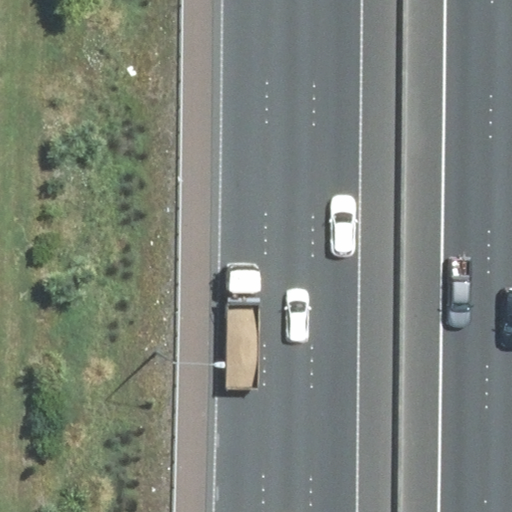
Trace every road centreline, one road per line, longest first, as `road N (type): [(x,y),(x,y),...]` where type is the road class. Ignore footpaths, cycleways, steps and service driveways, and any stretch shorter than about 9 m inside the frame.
road 1 (motorway): [(505,0),(493,511)]
road 2 (motorway): [(262,511),(270,0)]
